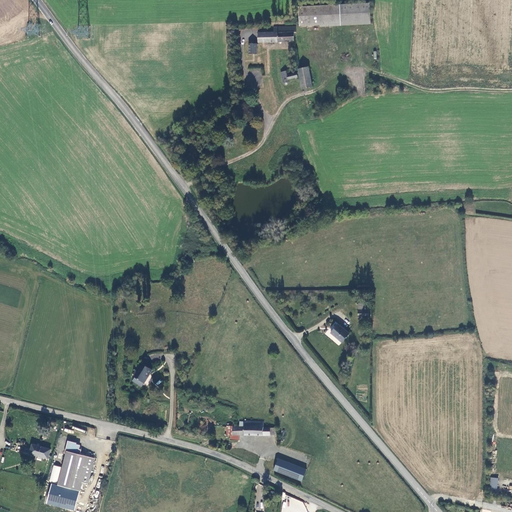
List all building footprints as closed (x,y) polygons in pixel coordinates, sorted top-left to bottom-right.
[(371,3),(320,6),(321,25),(372,22),(371,3)] [(300,26),(321,25),(320,6),(299,7),(300,26)] [(295,31),(296,31),(296,27),(276,26),(276,32),(260,32),(260,42),(295,42),(295,31)] [(306,88),(316,86),(311,66),(301,69),(306,88)] [(290,80),(300,78),(298,73),(289,75),(288,71),(283,72),(283,73),(285,81),(286,81),(286,82),(287,83),(288,83),(289,83),(290,83),(291,82),(291,81),(290,80)] [(369,320),(369,312),(358,312),(358,320),(369,320)] [(343,343),(351,335),(338,323),(331,331),(343,343)] [(137,376),(133,382),(143,388),(153,371),(144,365),(139,373),(137,376)] [(230,440),(239,440),(239,435),(272,435),(272,426),(264,426),(265,422),(246,422),(246,427),(226,426),(226,435),(230,435),(230,440)] [(89,465),(95,467),(97,458),(82,453),(83,448),(81,448),(80,447),(78,446),(78,444),(78,442),(71,440),(61,485),(82,490),(84,482),(89,465)] [(49,458),(52,448),(33,444),(31,453),(49,458)] [(278,459),(273,471),(301,481),(306,469),(278,459)] [(84,482),(91,484),(95,467),(89,465),(84,482)]
